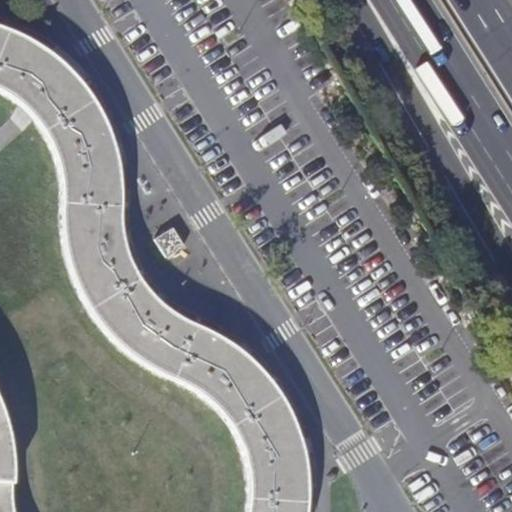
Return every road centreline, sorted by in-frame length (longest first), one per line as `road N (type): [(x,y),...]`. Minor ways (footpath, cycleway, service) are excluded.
road 1 (unclassified): [(70,0),(396,511)]
road 2 (motorway): [(343,0),(511,287)]
road 3 (motorway): [(410,0),(511,161)]
